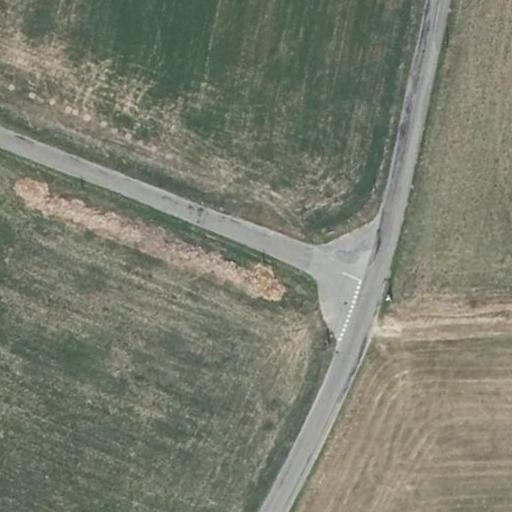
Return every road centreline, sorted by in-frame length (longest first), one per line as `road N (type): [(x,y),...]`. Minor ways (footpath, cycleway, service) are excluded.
road 1 (unclassified): [(374,283),(0,138)]
road 2 (unclassified): [(438,0),(374,283)]
road 3 (unclassified): [(374,283),(343,369),(274,511)]
road 4 (track): [(511,325),(361,326)]
